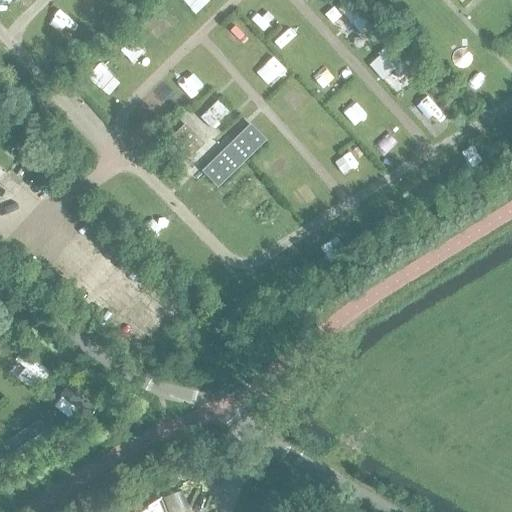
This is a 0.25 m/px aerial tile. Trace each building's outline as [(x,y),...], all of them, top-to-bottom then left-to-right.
[(350,2),(341,10),(365,38),(375,30),(350,2)] [(390,46),(381,55),(402,79),(412,71),(390,46)] [(242,120),(196,164),(210,179),(257,135),(242,120)] [(204,144),(186,126),(172,139),(190,158),(204,144)] [(24,350),(16,360),(44,382),(52,372),(24,350)] [(68,385),(61,395),(89,417),(96,408),(68,385)] [(49,429),(17,449),(24,459),(56,439),(49,429)] [(168,511),(164,500),(145,511),(168,511)]
